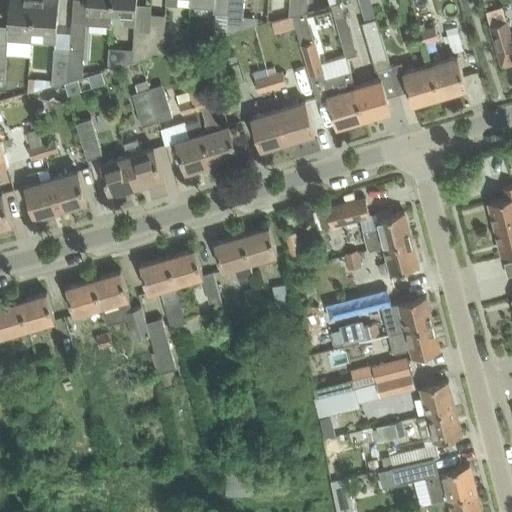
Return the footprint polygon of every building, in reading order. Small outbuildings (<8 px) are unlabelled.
[(10,0),(8,39),(32,41),(35,0),(10,0)] [(35,0),(32,41),(33,41),(34,27),(46,28),(45,42),(57,43),(59,0),(35,0)] [(88,0),(87,21),(112,23),(113,0),(88,0)] [(113,0),(112,23),(113,10),(125,11),(124,25),(136,26),(137,0),(113,0)] [(191,0),(191,6),(216,8),(215,11),(228,12),(229,0),(191,0)] [(229,0),(228,12),(228,33),(241,29),(243,0),(229,0)] [(290,0),(290,15),(308,11),(308,0),(290,0)] [(340,33),(345,51),(346,51),(348,57),(358,54),(347,16),(345,17),(341,0),(337,2),(336,1),(331,2),(331,4),(332,3),(333,5),(340,33)] [(391,66),(374,10),(371,0),(360,0),(367,21),(363,22),(377,71),(391,66)] [(371,0),(374,10),(385,7),(382,0),(371,0)] [(149,30),(147,57),(164,52),(166,14),(151,13),(150,30),(149,30)] [(511,28),(509,18),(490,23),(503,65),(511,61),(511,28)] [(436,25),(421,29),(425,43),(440,38),(436,25)] [(414,31),(408,33),(412,47),(425,43),(421,29),(414,31)] [(134,61),(147,57),(149,30),(136,30),(135,48),(134,61)] [(71,49),(68,80),(84,76),(85,50),(84,50),(85,42),(79,34),(71,34),(70,49),(71,49)] [(315,39),(302,43),(310,73),(324,69),(315,39)] [(0,43),(0,79),(6,79),(9,44),(0,43)] [(109,47),(108,69),(134,61),(135,48),(109,47)] [(51,85),(68,80),(71,49),(70,49),(54,48),(52,80),(30,78),(29,91),(51,85)] [(432,65),(441,94),(468,86),(459,57),(432,65)] [(267,68),(273,88),(288,84),(282,65),(276,67),(275,63),(267,65),(267,68)] [(414,102),(441,94),(432,65),(405,72),(414,102)] [(260,92),(273,88),(267,68),(254,71),(260,92)] [(327,86),(338,125),(365,117),(351,69),(329,77),(327,86)] [(103,70),(90,74),(93,85),(106,82),(103,70)] [(356,87),(365,117),(392,109),(386,90),(383,80),(356,87)] [(164,83),(149,88),(159,120),(174,116),(169,100),(164,83)] [(197,109),(197,110),(210,106),(203,85),(191,89),(193,97),(197,109)] [(217,89),(224,113),(238,108),(231,85),(217,89)] [(133,93),(143,126),(159,121),(159,120),(149,88),(133,93)] [(193,97),(180,101),(183,113),(197,109),(193,97)] [(280,110),(289,139),(316,131),(307,102),(280,110)] [(262,147),(289,139),(280,110),(254,118),(262,147)] [(92,117),(78,122),(88,158),(103,154),(92,117)] [(177,139),(187,170),(213,162),(204,131),(200,119),(187,123),(190,135),(177,139)] [(204,131),(213,162),(240,153),(230,123),(204,131)] [(128,154),(137,185),(164,177),(155,146),(142,150),(138,138),(125,142),(128,154)] [(56,139),(30,147),(34,159),(60,151),(56,139)] [(1,144),(7,165),(22,161),(16,140),(1,144)] [(137,185),(128,154),(100,162),(109,193),(137,185)] [(53,177),(62,207),(88,199),(79,169),(53,177)] [(36,215),(62,207),(53,177),(26,185),(36,215)] [(506,196),(490,200),(497,227),(511,222),(511,183),(503,186),(506,196)] [(0,229),(8,227),(8,223),(13,222),(3,191),(0,191),(0,229)] [(318,208),(322,225),(371,215),(367,197),(318,208)] [(369,249),(385,244),(412,237),(405,210),(394,213),(393,208),(377,212),(381,226),(364,230),(369,249)] [(511,222),(497,227),(503,253),(511,250),(511,222)] [(243,233),(251,260),(278,252),(270,225),(243,233)] [(295,232),(286,234),(290,250),(291,254),(300,252),(299,248),(295,232)] [(250,260),(251,260),(243,233),(215,241),(223,268),(235,265),(239,278),(254,273),(250,260)] [(419,264),(412,237),(385,244),(393,276),(409,272),(408,267),(419,264)] [(168,255),(177,283),(203,274),(210,301),(215,300),(218,311),(224,310),(214,271),(204,274),(196,247),(168,255)] [(358,250),(346,254),(349,267),(362,264),(358,250)] [(173,324),(181,322),(188,320),(184,308),(177,283),(168,255),(141,263),(150,291),(162,287),(173,324)] [(95,277),(103,304),(109,323),(129,317),(135,338),(151,334),(142,305),(133,308),(130,296),(122,269),(95,277)] [(75,313),(103,304),(95,277),(67,285),(75,313)] [(274,285),(277,305),(294,302),(291,282),(274,285)] [(387,286),(356,294),(356,295),(360,309),(360,310),(382,304),(391,302),(387,286)] [(257,313),(264,312),(261,298),(258,287),(246,290),(249,303),(255,302),(257,313)] [(21,299),(29,327),(56,318),(48,291),(21,299)] [(391,302),(382,304),(390,332),(393,331),(405,328),(434,321),(427,294),(416,297),(414,292),(398,297),(400,301),(398,302),(392,303),(391,302)] [(0,331),(1,335),(29,327),(21,299),(0,305),(0,331)] [(188,320),(181,322),(185,334),(202,329),(198,317),(202,315),(198,304),(184,308),(188,320)] [(177,367),(162,317),(148,321),(162,371),(166,388),(179,384),(174,367),(177,367)] [(363,319),(340,325),(345,344),(368,338),(364,325),(363,319)] [(378,321),(364,325),(368,338),(368,339),(381,335),(378,321)] [(393,331),(390,332),(394,350),(394,351),(412,347),(415,360),(431,356),(430,351),(441,349),(434,321),(405,328),(393,331)] [(112,331),(98,336),(105,357),(119,351),(112,331)] [(36,353),(40,366),(53,362),(49,349),(36,353)] [(27,371),(40,366),(36,353),(23,357),(27,371)] [(314,386),(316,395),(412,371),(409,357),(374,367),(373,363),(352,368),(354,376),(314,386)] [(412,371),(316,395),(320,415),(360,406),(359,400),(416,386),(412,371)] [(421,381),(429,413),(455,406),(448,379),(437,382),(436,377),(421,381)] [(391,455),(394,466),(440,454),(437,445),(453,441),(451,436),(463,433),(455,406),(429,413),(419,416),(425,438),(426,444),(401,450),(390,453),(391,455)] [(371,430),(373,439),(374,440),(381,438),(381,440),(405,433),(402,420),(390,423),(378,426),(372,428),(373,429),(371,430)] [(363,429),(351,432),(353,439),(365,437),(363,429)] [(394,466),(392,466),(396,482),(427,475),(434,501),(477,490),(470,463),(459,466),(458,461),(442,465),(440,454),(394,466)] [(391,455),(383,457),(386,468),(392,466),(394,466),(391,455)] [(226,465),(226,487),(256,487),(256,466),(226,465)] [(347,477),(332,481),(336,501),(352,497),(347,477)] [(482,511),(477,490),(450,497),(454,511),(482,511)] [(411,507),(412,511),(426,511),(424,503),(411,507)]
